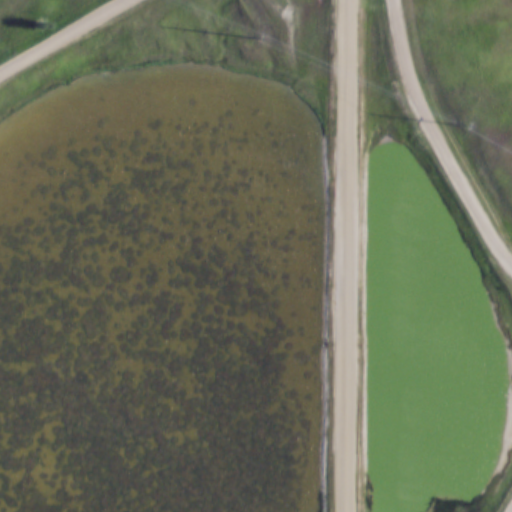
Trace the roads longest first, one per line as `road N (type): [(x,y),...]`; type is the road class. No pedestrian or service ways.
road 1 (tertiary): [(347,511),(348,0)]
road 2 (residential): [(511,264),(422,108),(395,0)]
road 3 (residential): [(0,76),(126,0)]
